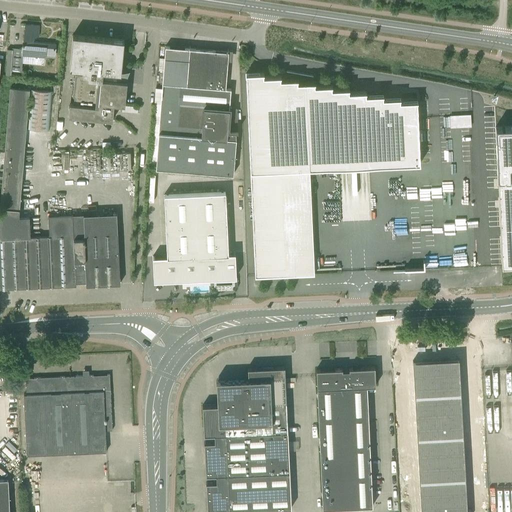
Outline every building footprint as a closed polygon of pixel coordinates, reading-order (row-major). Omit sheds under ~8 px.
[(22,49),(12,48),(11,70),(20,71),(22,55),(34,56),(34,60),(36,64),(41,64),(44,61),(44,57),(45,57),(45,55),(54,56),(55,43),(33,41),(34,36),(38,36),(39,25),(25,24),(24,44),(22,44),(22,49)] [(69,68),(82,69),(82,74),(75,74),(72,104),(69,103),(68,116),(112,120),(113,103),(124,104),(126,92),(127,82),(102,80),(102,71),(121,73),(124,40),(72,35),(69,68)] [(154,98),(149,168),(155,168),(233,175),(236,139),(234,109),(228,109),(229,99),(230,88),(225,88),(228,51),(189,48),(186,85),(162,83),(162,88),(155,88),(154,98)] [(366,95),(365,91),(349,92),(348,89),(349,89),(349,88),(331,89),(331,86),(332,86),(332,85),(314,86),(314,83),(315,83),(315,82),(297,82),(297,79),(298,79),(280,79),(280,76),(281,76),(281,75),(263,76),(263,73),(264,73),(264,72),(246,73),(250,171),(369,166),(420,164),(417,100),(400,101),(399,97),(383,98),(382,94),(366,95)] [(120,284),(117,232),(83,234),(83,238),(73,238),(72,215),(48,216),(49,236),(30,237),(29,217),(18,217),(29,89),(10,88),(0,202),(0,289),(76,286),(75,282),(85,281),(85,285),(120,284)] [(474,126),(473,113),(451,114),(452,127),(474,126)] [(511,126),(495,127),(501,267),(511,266),(511,126)] [(133,169),(133,151),(101,152),(102,169),(133,169)] [(411,200),(456,199),(455,181),(443,182),(443,187),(434,188),(434,179),(410,180),(411,200)] [(476,212),(475,189),(466,189),(467,201),(472,200),(472,212),(476,212)] [(225,192),(164,195),(167,257),(162,257),(162,276),(234,273),(234,277),(236,277),(235,253),(233,253),(233,254),(228,254),(225,192)] [(410,220),(411,239),(457,237),(457,221),(446,222),(446,218),(410,220)] [(475,254),(425,255),(425,266),(476,265),(475,254)] [(363,352),(363,366),(378,366),(377,341),(365,341),(366,352),(363,352)] [(458,359),(435,360),(436,372),(459,371),(458,359)] [(435,360),(413,361),(413,374),(436,372),(435,360)] [(287,431),(284,366),(276,367),(277,368),(251,369),(251,368),(247,368),(248,379),(216,380),(217,405),(202,405),(203,435),(214,435),(287,431)] [(372,506),(367,386),(375,386),(374,366),(360,367),(360,369),(352,369),(352,368),(349,368),(349,370),(342,370),(342,368),(334,368),(334,370),(320,371),(320,369),(316,369),(322,508),(372,506)] [(459,371),(436,372),(437,383),(460,382),(459,371)] [(436,372),(413,374),(414,384),(437,383),(436,372)] [(105,430),(112,430),(109,374),(25,378),(26,394),(23,394),(26,455),(106,451),(105,430)] [(460,382),(437,383),(437,394),(460,393),(460,382)] [(437,383),(414,384),(414,395),(437,394),(437,383)] [(460,393),(437,394),(438,405),(461,403),(460,393)] [(437,394),(414,395),(415,406),(438,405),(437,394)] [(461,403),(438,405),(438,415),(461,414),(461,403)] [(438,405),(415,406),(416,416),(438,415),(438,405)] [(461,414),(438,415),(439,426),(462,425),(461,414)] [(438,415),(416,416),(416,427),(439,426),(438,415)] [(462,425),(439,426),(440,437),(462,435),(462,425)] [(439,426),(416,427),(417,438),(440,437),(439,426)] [(289,472),(287,431),(214,435),(214,441),(204,442),(204,450),(205,450),(206,471),(205,471),(205,476),(216,475),(289,472)] [(462,435),(440,437),(440,447),(463,446),(462,435)] [(440,437),(417,438),(417,448),(440,447),(440,437)] [(463,446),(440,447),(441,458),(464,457),(463,446)] [(440,447),(417,448),(418,459),(441,458),(440,447)] [(464,457),(441,458),(441,469),(464,467),(464,457)] [(441,458),(418,459),(418,470),(441,469),(441,458)] [(464,467),(441,469),(442,479),(465,478),(464,467)] [(441,469),(418,470),(419,481),(442,479),(441,469)] [(209,511),(291,508),(289,472),(216,475),(216,482),(205,482),(206,486),(207,486),(207,494),(208,504),(206,504),(206,511),(209,511)] [(9,511),(8,479),(0,478),(0,511),(9,511)] [(465,478),(442,479),(443,490),(465,489),(465,478)] [(442,479),(419,481),(420,491),(443,490),(442,479)] [(465,489),(443,490),(443,501),(466,499),(465,489)] [(443,490),(420,491),(420,502),(443,501),(443,490)] [(400,511),(414,511),(414,498),(400,498),(400,511)] [(466,499),(443,501),(444,511),(467,510),(466,499)] [(443,501),(420,502),(420,511),(431,511),(444,511),(443,501)]
